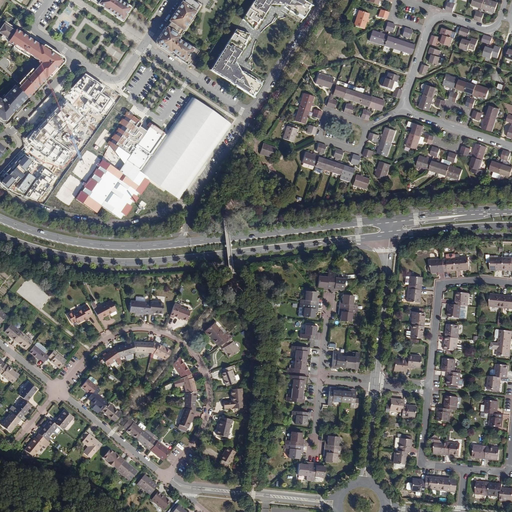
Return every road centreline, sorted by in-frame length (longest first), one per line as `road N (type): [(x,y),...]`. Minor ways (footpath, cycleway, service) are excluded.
road 1 (secondary): [(0,235),(78,260),(142,264),(390,236)]
road 2 (residential): [(166,477),(208,414),(206,374),(185,345),(147,328),(106,335),(58,390)]
road 3 (secondary): [(388,220),(178,243)]
road 4 (secondary): [(178,243),(79,243),(0,218)]
road 5 (residential): [(511,283),(439,286),(428,389)]
road 6 (residential): [(337,503),(178,486),(166,477)]
road 7 (residential): [(241,111),(247,124),(192,204),(178,243)]
road 8 (tertiary): [(390,236),(374,382)]
road 9 (residential): [(241,111),(259,104),(323,0)]
road 10 (residential): [(166,477),(58,390)]
road 11 (secondary): [(511,210),(388,220)]
road 12 (secondary): [(390,236),(511,229)]
